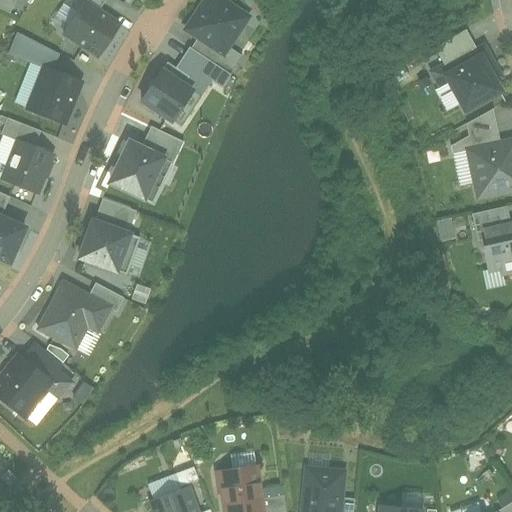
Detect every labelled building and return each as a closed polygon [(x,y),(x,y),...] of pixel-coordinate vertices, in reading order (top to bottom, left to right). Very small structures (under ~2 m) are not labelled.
[(81,0),(85,2),(65,31),(100,55),(124,20),(102,5),(105,0),(81,0)] [(236,0),(203,0),(184,28),(224,55),(253,11),(236,0)] [(482,29),(423,58),(450,114),(510,85),(482,29)] [(27,104),(65,120),(82,81),(55,70),(63,52),(17,33),(9,53),(42,67),(27,104)] [(166,61),(143,96),(182,123),(220,66),(191,47),(176,68),(166,61)] [(18,138),(4,179),(40,192),(56,149),(36,142),(41,129),(10,117),(4,133),(18,138)] [(130,134),(110,181),(147,198),(164,160),(173,163),(184,139),(153,126),(146,142),(130,134)] [(511,136),(468,145),(479,200),(511,193),(511,136)] [(0,255),(16,262),(33,220),(5,209),(11,195),(0,190),(0,255)] [(94,213),(79,257),(118,271),(134,227),(140,210),(107,199),(101,215),(94,213)] [(511,268),(511,211),(480,217),(490,272),(511,268)] [(60,279),(38,328),(81,348),(89,330),(99,335),(111,310),(117,313),(125,297),(95,283),(91,293),(60,279)] [(0,381),(3,383),(0,387),(0,397),(28,417),(49,388),(63,398),(80,374),(29,338),(0,378),(0,381)] [(263,511),(256,468),(220,474),(226,511),(263,511)] [(342,511),(345,476),(301,473),(298,511),(342,511)] [(196,511),(188,490),(147,505),(149,511),(196,511)]
